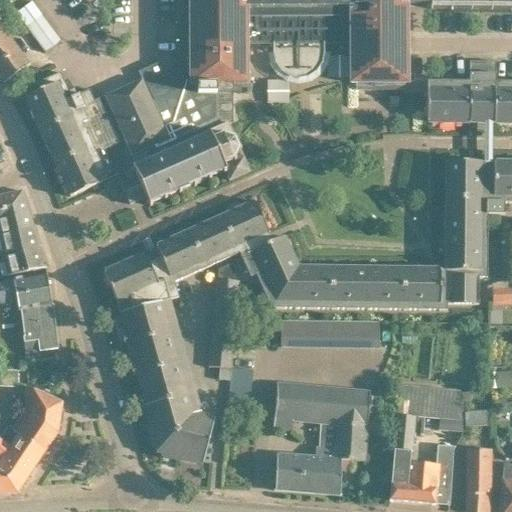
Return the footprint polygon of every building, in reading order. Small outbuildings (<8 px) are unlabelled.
[(511,0),(190,0),(191,59),(176,65),(175,66),(164,71),(161,63),(138,73),(142,80),(130,86),(105,97),(109,106),(98,111),(89,90),(78,95),(71,98),(64,84),(62,79),(60,74),(36,84),(39,92),(25,98),(26,99),(32,113),(47,146),(49,152),(60,177),(63,183),(70,198),(100,184),(101,184),(101,182),(117,175),(121,183),(120,184),(129,205),(145,198),(147,202),(145,203),(146,206),(149,205),(150,208),(153,206),(152,204),(163,198),(164,201),(168,199),(167,197),(178,192),(179,194),(182,193),(181,190),(193,185),(194,187),(197,186),(197,185),(208,180),(209,181),(212,179),(211,177),(223,172),(224,174),(225,174),(229,182),(249,173),(240,151),(241,151),(241,149),(238,149),(235,140),(236,139),(234,137),(234,138),(228,125),(232,123),(232,94),(239,95),(239,85),(246,85),(246,44),(247,44),(247,45),(273,45),(273,55),(273,56),(275,63),(275,64),(281,73),(289,78),(298,80),(308,78),(316,72),(322,64),(322,63),(324,55),(324,45),(350,44),(351,44),(351,84),(373,84),(374,91),(427,91),(427,123),(443,124),(451,124),(470,124),(470,123),(484,123),(492,123),(494,123),(494,124),(495,124),(509,124),(511,124),(511,83),(496,83),(496,80),(496,63),(495,63),(473,63),(469,63),(469,83),(450,83),(406,82),(406,6),(511,6),(511,0)] [(39,15),(25,25),(43,52),(58,42),(39,15)] [(0,80),(4,85),(30,66),(0,26),(0,80)] [(28,35),(21,26),(14,31),(20,40),(28,35)] [(29,63),(43,54),(36,44),(22,54),(29,63)] [(298,269),(291,254),(248,273),(250,279),(256,276),(271,310),(447,312),(447,306),(478,306),(478,279),(487,279),(487,216),(504,216),(504,205),(511,204),(511,163),(494,163),(494,164),(491,164),(492,146),(492,124),(484,124),(484,145),(483,164),(481,164),(481,163),(447,163),(446,213),(446,271),(441,271),(390,270),(383,270),(298,269)] [(23,192),(0,197),(0,233),(33,227),(23,192)] [(248,273),(291,254),(284,238),(273,243),(269,235),(269,234),(255,203),(156,248),(157,250),(104,274),(118,304),(119,304),(120,304),(123,313),(120,314),(127,336),(129,335),(132,344),(129,345),(135,367),(138,366),(140,375),(138,376),(144,398),(147,397),(149,406),(144,407),(150,429),(148,429),(153,448),(155,448),(157,453),(162,455),(162,457),(181,462),(181,459),(203,465),(208,445),(215,420),(201,416),(169,302),(178,299),(174,284),(239,254),(248,273)] [(39,248),(33,227),(0,233),(0,237),(3,255),(39,248)] [(45,269),(39,248),(3,255),(0,257),(0,267),(2,276),(45,269)] [(235,282),(237,265),(236,263),(218,271),(217,280),(216,280),(208,368),(231,370),(239,283),(235,282)] [(23,337),(25,354),(58,349),(52,306),(46,274),(14,280),(14,281),(0,283),(0,298),(1,304),(18,301),(19,311),(22,311),(25,337),(23,337)] [(511,304),(511,290),(492,291),(493,305),(511,304)] [(383,325),(282,322),(281,349),(383,351),(383,325)] [(250,393),(250,370),(234,369),(233,393),(250,393)] [(0,371),(0,387),(17,387),(18,372),(0,371)] [(507,373),(496,374),(496,389),(508,388),(507,373)] [(337,426),(335,451),(317,449),(316,459),(277,456),(275,491),(275,492),(340,497),(341,471),(351,472),(351,462),(364,463),(370,393),(276,385),(273,430),(292,432),(293,422),(337,426)] [(24,412),(12,430),(11,432),(44,453),(57,434),(61,404),(26,388),(24,412)] [(464,414),(465,428),(487,427),(487,413),(464,414)] [(390,497),(389,502),(435,506),(438,471),(451,472),(451,453),(454,448),(436,446),(435,466),(410,464),(411,453),(414,418),(397,417),(394,452),(390,497)] [(0,457),(2,460),(0,463),(0,472),(22,487),(44,453),(11,432),(12,430),(8,427),(0,440),(0,457)] [(467,493),(466,497),(465,511),(488,511),(490,496),(491,474),(491,451),(466,451),(467,493)] [(500,511),(511,511),(511,466),(503,466),(500,511)] [(22,487),(0,472),(0,494),(17,494),(22,487)]
